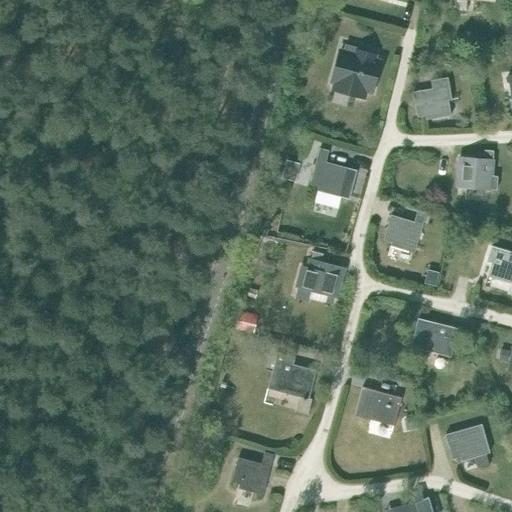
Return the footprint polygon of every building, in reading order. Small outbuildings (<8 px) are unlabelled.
[(511,45),(511,33),(510,31),(502,40),(510,47),(511,45)] [(365,90),(372,92),(380,63),(373,61),(374,56),(357,51),(358,49),(345,46),(343,53),(339,52),(332,81),(335,82),(333,90),(363,98),(365,90)] [(458,67),(461,82),(470,80),(467,66),(458,67)] [(432,89),(413,92),(417,118),(425,116),(425,120),(450,116),(448,100),(451,99),(448,78),(431,80),(432,89)] [(319,150),(310,184),(318,187),(317,191),(349,199),(357,170),(325,162),(328,152),(319,150)] [(461,159),(458,187),(491,191),(491,190),(496,190),(498,177),(491,176),(493,151),(484,150),(483,161),(461,159)] [(287,162),(283,178),(294,181),(298,165),(287,162)] [(414,253),(426,213),(417,211),(413,223),(391,216),(383,240),(392,243),(391,247),(414,253)] [(456,236),(469,240),(472,231),(459,227),(456,236)] [(511,253),(492,248),(488,261),(493,263),(489,277),(511,283),(511,253)] [(298,283),(313,287),(312,290),(312,291),(313,290),(326,294),(326,295),(335,297),(343,269),(320,262),(322,254),(313,251),(310,261),(311,261),(308,272),(302,271),(298,283)] [(420,320),(413,348),(452,358),(459,329),(420,320)] [(462,344),(465,354),(475,352),(472,341),(462,344)] [(277,352),(268,389),(303,399),(303,401),(305,401),(305,400),(309,401),(317,373),(294,366),(296,357),(277,352)] [(362,390),(355,417),(394,427),(401,400),(362,390)] [(483,406),(487,418),(497,415),(493,403),(483,406)] [(208,408),(203,423),(216,427),(221,412),(208,408)] [(404,419),(406,431),(418,428),(416,416),(404,419)] [(481,425),(445,436),(452,459),(461,456),(462,461),(478,456),(481,467),(489,464),(486,454),(490,453),(481,425)] [(240,458),(234,482),(243,485),(242,490),(264,496),(275,455),(266,453),(263,464),(240,458)] [(412,494),(415,503),(391,510),(391,511),(432,511),(428,499),(424,500),(421,491),(412,494)]
